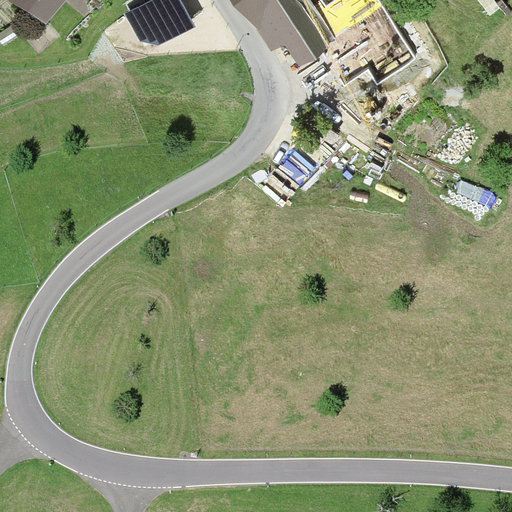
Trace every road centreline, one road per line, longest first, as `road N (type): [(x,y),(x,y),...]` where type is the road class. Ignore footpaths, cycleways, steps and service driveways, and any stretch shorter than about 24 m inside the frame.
road 1 (tertiary): [(227,0),(262,70),(266,101),(258,131),(242,154),(97,250),(45,305),(22,390),(32,427)]
road 2 (tertiary): [(129,470),(511,480)]
